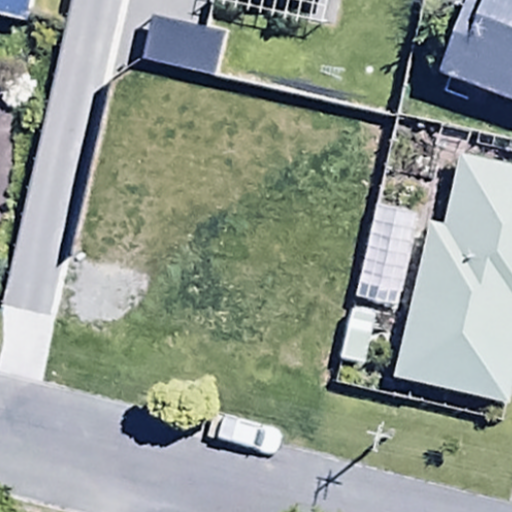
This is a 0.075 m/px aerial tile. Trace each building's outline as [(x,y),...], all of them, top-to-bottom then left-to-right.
[(0,0),(0,14),(26,19),(29,0),(0,0)] [(511,0),(462,0),(436,63),(511,94),(511,0)] [(416,24),(349,23),(348,69),(415,70),(416,24)] [(441,224),(426,221),(390,380),(503,406),(511,364),(511,160),(458,148),(441,224)] [(422,214),(373,204),(356,288),(406,298),(422,214)]
